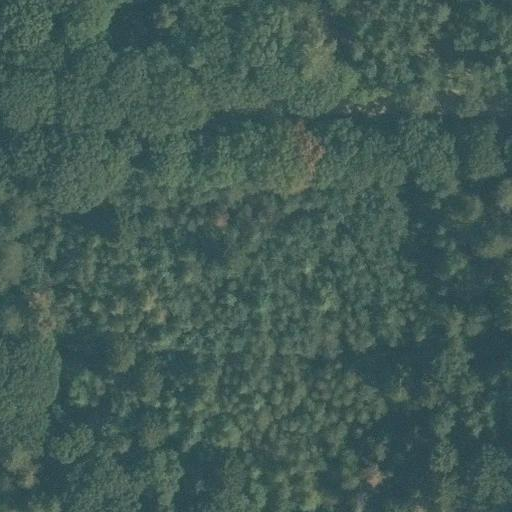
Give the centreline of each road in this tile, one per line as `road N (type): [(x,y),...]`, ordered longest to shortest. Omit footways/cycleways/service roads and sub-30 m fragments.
road 1 (track): [(0,333),(511,343)]
road 2 (track): [(511,103),(0,99)]
